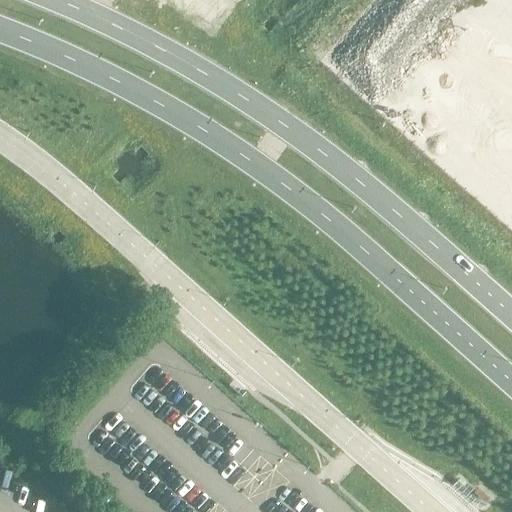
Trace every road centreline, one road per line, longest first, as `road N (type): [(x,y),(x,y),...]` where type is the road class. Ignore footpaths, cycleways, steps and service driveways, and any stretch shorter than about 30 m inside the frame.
road 1 (tertiary): [(0,35),(161,105),(259,166),(511,382)]
road 2 (unclassified): [(425,511),(158,267),(0,140)]
road 3 (tertiary): [(511,314),(288,127),(186,62),(55,0)]
road 4 (unknown): [(382,0),(348,47),(511,197)]
road 5 (unknown): [(391,0),(511,106)]
